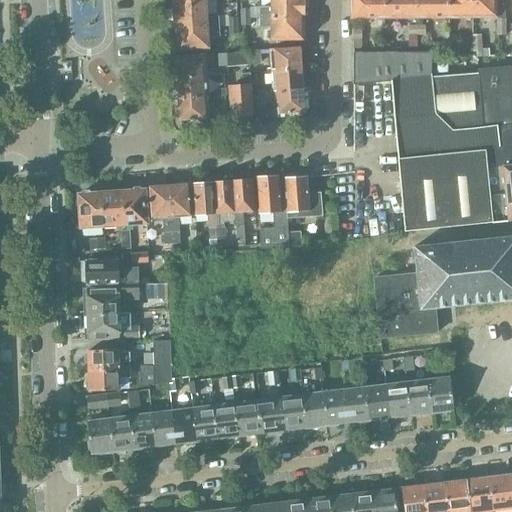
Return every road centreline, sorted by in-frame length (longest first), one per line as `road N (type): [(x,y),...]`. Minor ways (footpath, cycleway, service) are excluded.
road 1 (residential): [(52,494),(511,440)]
road 2 (residential): [(52,494),(40,149)]
road 3 (residential): [(149,145),(179,156),(323,147),(333,129),(330,0)]
road 4 (residential): [(40,149),(35,0)]
road 5 (residential): [(149,145),(146,0)]
